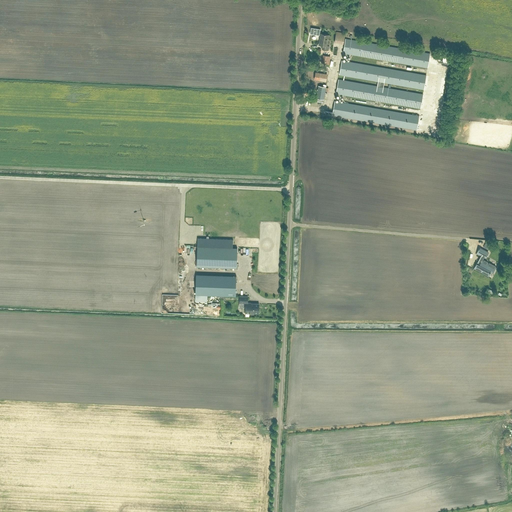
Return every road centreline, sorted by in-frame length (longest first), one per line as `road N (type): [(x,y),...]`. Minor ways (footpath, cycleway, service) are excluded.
road 1 (unclassified): [(274,511),(300,0)]
road 2 (unknown): [(288,223),(463,239)]
